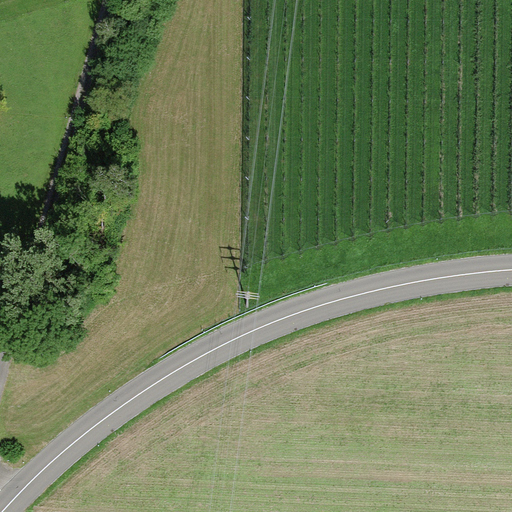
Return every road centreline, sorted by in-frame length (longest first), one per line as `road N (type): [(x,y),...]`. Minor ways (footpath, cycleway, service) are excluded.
road 1 (tertiary): [(3,511),(93,425),(198,356),(377,289),(511,271)]
road 2 (track): [(0,383),(110,0)]
